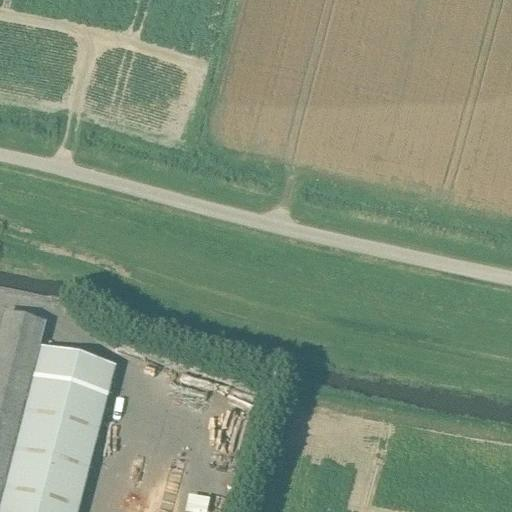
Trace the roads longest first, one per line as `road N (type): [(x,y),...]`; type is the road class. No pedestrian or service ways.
road 1 (track): [(0,237),(276,323),(511,372)]
road 2 (unclassified): [(511,280),(0,156)]
